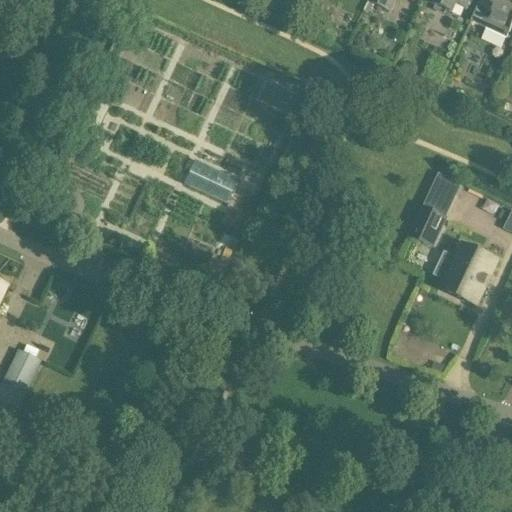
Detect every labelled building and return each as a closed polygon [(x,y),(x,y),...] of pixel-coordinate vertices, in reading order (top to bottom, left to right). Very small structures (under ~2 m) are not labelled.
[(395,0),(408,0),(413,2),(413,0),(369,0),(368,2),(390,12),(395,0)] [(469,0),(424,0),(424,2),(454,15),(458,6),(465,9),(469,0)] [(511,0),(480,0),(470,23),(495,34),(498,27),(510,32),(511,26),(511,0)] [(371,45),(368,37),(364,34),(358,36),(356,41),(359,49),(363,51),(369,49),(371,45)] [(89,150),(109,107),(94,100),(74,143),(89,150)] [(183,187),(227,206),(238,183),(195,163),(183,187)] [(460,186),(439,176),(433,187),(455,198),(460,186)] [(409,238),(432,248),(445,220),(423,209),(409,238)] [(496,263),(463,247),(457,261),(445,255),(435,276),(447,282),(442,291),(476,307),(486,285),(496,263)] [(17,352),(0,388),(0,423),(8,428),(39,363),(17,352)]
